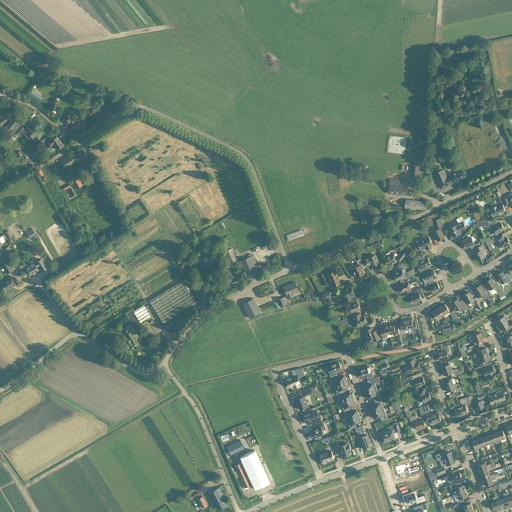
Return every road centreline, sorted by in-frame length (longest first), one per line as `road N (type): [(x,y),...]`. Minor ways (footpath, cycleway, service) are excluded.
road 1 (unclassified): [(291,269),(247,157),(146,106),(73,137),(0,89)]
road 2 (residential): [(383,458),(344,354),(278,368),(321,480)]
road 3 (unclassified): [(291,269),(511,172)]
road 4 (unclassified): [(0,393),(72,337),(86,337),(137,371),(165,367)]
road 5 (unclassified): [(243,511),(195,406),(165,367)]
road 6 (unclassified): [(165,367),(212,307),(291,269)]
road 7 (residential): [(454,431),(420,308)]
